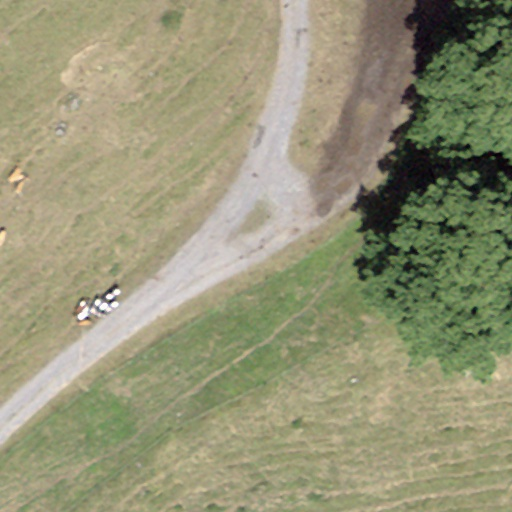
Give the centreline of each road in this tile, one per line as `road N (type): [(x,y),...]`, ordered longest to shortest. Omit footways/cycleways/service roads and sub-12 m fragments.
road 1 (track): [(0,426),(168,279),(245,190),(285,102),(295,0)]
road 2 (track): [(168,279),(273,235),(363,165),(397,104),(437,0)]
